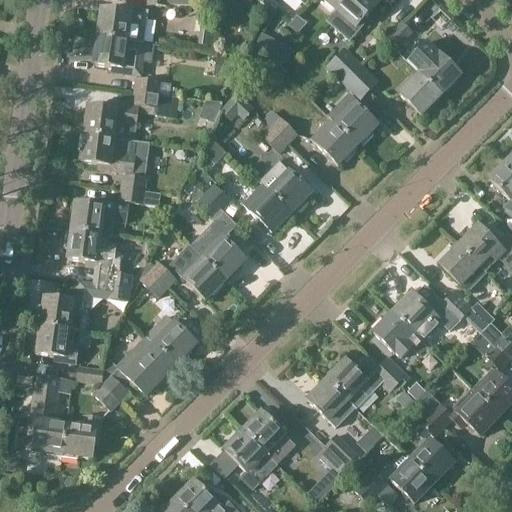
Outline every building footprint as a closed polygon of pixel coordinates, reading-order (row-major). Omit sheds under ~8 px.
[(194,0),(144,0),(145,9),(169,9),(169,7),(194,8),(194,0)] [(255,0),(254,3),(268,10),(273,0),(255,0)] [(323,0),(327,3),(335,10),(343,0),(323,0)] [(343,0),(335,10),(348,21),(345,25),(354,32),(381,0),(343,0)] [(101,12),(97,40),(144,46),(146,30),(145,30),(148,13),(141,12),(120,9),(119,14),(101,12)] [(306,26),(297,18),(288,28),(297,37),(306,26)] [(412,35),(402,24),(384,42),(395,53),(412,35)] [(122,75),(142,78),(144,61),(147,47),(144,46),(97,40),(93,67),(122,71),(122,75)] [(406,64),(412,71),(440,97),(460,76),(438,55),(437,56),(425,45),(406,64)] [(295,53),(282,46),(271,58),(282,68),(295,53)] [(326,70),(341,85),(351,74),(359,66),(344,52),(326,70)] [(233,80),(236,62),(215,59),(212,76),(233,80)] [(359,66),(351,74),(370,92),(377,85),(359,66)] [(421,116),(440,97),(412,71),(417,76),(399,95),(421,116)] [(341,85),(360,103),(370,92),(351,74),(341,85)] [(136,82),(134,95),(169,99),(171,87),(160,85),(136,82)] [(88,108),(85,136),(114,140),(135,143),(137,127),(136,127),(137,116),(177,121),(180,101),(169,99),(134,95),(132,109),(107,106),(107,110),(88,108)] [(341,106),(329,118),(331,119),(330,120),(335,126),(336,125),(357,146),(377,126),(356,105),(358,103),(349,95),(340,105),(341,106)] [(264,122),(271,129),(289,146),(297,138),(272,114),(264,122)] [(337,166),(357,146),(336,125),(335,126),(330,120),(310,140),(337,166)] [(279,156),(289,146),(271,129),(261,139),(279,156)] [(125,179),(144,182),(149,147),(134,145),(135,143),(114,140),(85,136),(81,164),(98,166),(97,173),(125,177),(125,179)] [(488,181),(510,202),(503,210),(511,219),(511,166),(507,162),(488,181)] [(280,183),(270,193),(291,214),(311,194),(284,167),(274,177),(280,183)] [(144,182),(125,179),(122,179),(120,191),(144,195),(146,182),(144,182)] [(249,215),(250,214),(271,234),(291,214),(270,193),(268,194),(261,187),(241,207),(249,215)] [(213,188),(204,197),(222,215),(231,205),(213,188)] [(160,197),(144,195),(120,191),(118,204),(158,210),(160,197)] [(213,224),(222,215),(204,197),(196,206),(213,224)] [(93,208),(76,206),(72,233),(100,237),(102,224),(126,228),(130,208),(94,203),(93,208)] [(457,246),(487,274),(499,262),(510,273),(511,270),(511,238),(507,234),(496,245),(477,226),(457,246)] [(97,253),(100,237),(72,233),(68,261),(86,264),(85,268),(118,273),(120,256),(97,253)] [(223,240),(204,261),(225,282),(245,262),(231,248),(235,244),(227,237),(223,241),(223,240)] [(457,246),(438,266),(468,295),(486,276),(485,276),(487,274),(457,246)] [(183,282),(184,281),(206,302),(225,282),(204,261),(203,261),(189,248),(169,268),(183,282)] [(157,265),(149,274),(167,292),(176,283),(157,265)] [(167,292),(149,274),(140,284),(158,301),(167,292)] [(109,276),(107,289),(132,292),(133,279),(109,276)] [(105,302),(130,305),(132,292),(107,289),(105,302)] [(411,294),(391,314),(423,345),(442,326),(432,315),(426,309),(429,306),(417,293),(413,297),(411,294)] [(455,294),(446,303),(464,321),(480,337),(482,336),(489,328),(474,312),(473,312),(455,294)] [(44,301),(40,328),(80,334),(87,335),(92,301),(62,297),(61,303),(44,301)] [(438,311),(456,329),(464,321),(446,303),(438,311)] [(393,354),(401,362),(411,352),(419,359),(427,350),(423,346),(423,345),(391,314),(372,333),(393,354)] [(140,344),(147,351),(170,374),(196,348),(165,318),(140,344)] [(511,348),(505,341),(506,341),(491,326),(489,328),(482,336),(508,362),(511,358),(511,348)] [(56,358),(55,363),(79,367),(80,356),(77,355),(80,334),(40,328),(37,356),(56,358)] [(486,361),(487,361),(499,372),(508,362),(482,336),(480,337),(471,347),(486,361)] [(102,386),(101,387),(120,405),(128,396),(122,391),(129,384),(145,400),(170,374),(147,351),(140,344),(115,369),(106,359),(102,374),(104,374),(102,386)] [(345,361),(325,381),(353,410),(356,413),(380,388),(389,397),(398,387),(380,369),(379,370),(365,358),(357,367),(370,379),(367,383),(345,361)] [(388,360),(380,369),(398,387),(402,391),(410,382),(388,360)] [(77,384),(102,386),(104,374),(102,374),(79,370),(77,384)] [(511,393),(493,375),(474,395),(497,417),(511,402),(511,393)] [(46,457),(61,459),(66,427),(54,426),(59,395),(69,396),(71,383),(37,379),(30,426),(36,427),(32,453),(46,455),(46,457)] [(353,410),(325,381),(309,398),(337,427),(353,410)] [(407,394),(416,403),(425,394),(416,385),(407,394)] [(110,415),(120,405),(101,387),(92,396),(110,415)] [(454,421),(450,417),(426,394),(416,405),(425,413),(444,432),(451,424),(454,421)] [(454,421),(451,424),(461,433),(467,426),(478,437),(497,417),(474,395),(455,415),(453,413),(450,417),(454,421)] [(260,412),(241,431),(278,467),(295,449),(285,439),(286,438),(260,412)] [(434,442),(444,432),(425,413),(415,423),(434,442)] [(66,427),(61,459),(78,461),(78,460),(92,462),(96,434),(99,434),(101,423),(82,420),(81,429),(66,427)] [(258,487),(278,467),(241,431),(221,453),(246,479),(248,477),(258,487)] [(428,442),(409,462),(432,485),(451,465),(428,442)] [(337,444),(328,453),(347,470),(355,462),(337,444)] [(21,454),(8,453),(5,474),(18,476),(21,454)] [(320,461),(331,473),(326,479),(336,489),(350,474),(347,470),(328,453),(320,461)] [(412,504),(432,485),(409,462),(404,456),(393,468),(398,473),(389,482),(412,504)] [(351,472),(362,482),(378,498),(388,488),(370,471),(369,473),(359,464),(351,472)] [(352,493),(368,508),(378,498),(362,482),(352,493)] [(193,484),(175,503),(183,511),(234,511),(221,499),(215,505),(193,484)] [(244,502),(253,511),(269,511),(270,511),(252,494),(244,502)] [(166,511),(183,511),(175,503),(166,511)]
